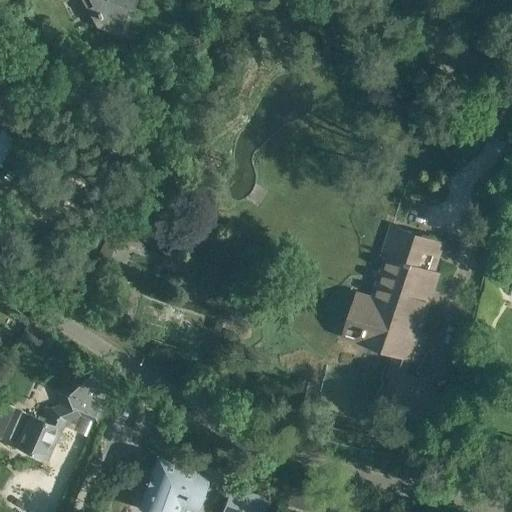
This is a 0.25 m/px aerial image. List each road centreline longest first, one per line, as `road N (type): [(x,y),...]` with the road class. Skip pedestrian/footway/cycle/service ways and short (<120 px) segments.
road 1 (unknown): [(0,268),(268,436),(511,505)]
road 2 (residential): [(511,88),(460,56),(422,0)]
